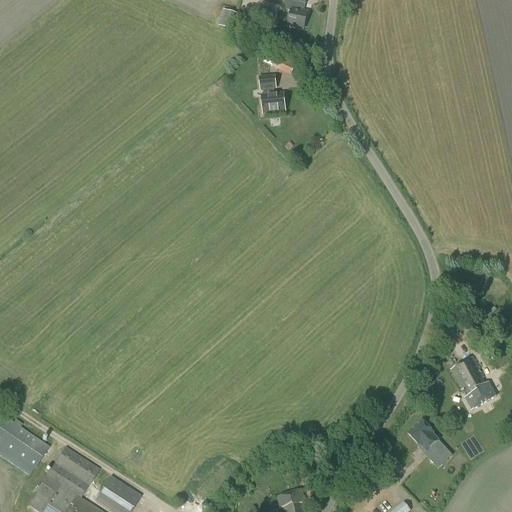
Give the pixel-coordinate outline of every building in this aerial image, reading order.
[(303,30),(308,13),(304,12),(306,4),(297,1),(297,0),(284,0),(282,9),(291,12),(287,26),(303,30)] [(233,31),(237,15),(223,11),(219,27),(233,31)] [(274,95),(273,89),(275,89),(274,77),(259,79),(260,91),(263,90),(264,96),(261,97),(263,115),(285,113),(283,94),(274,95)] [(486,384),(472,358),(451,371),(466,399),(465,399),(471,411),(496,398),(488,383),(486,384)] [(0,453),(1,455),(5,450),(34,471),(49,449),(20,428),(23,425),(15,420),(13,423),(0,414),(0,453)] [(444,455),(434,444),(429,439),(434,434),(421,421),(407,434),(419,447),(418,448),(423,454),(424,453),(434,464),(444,455)] [(100,511),(81,499),(98,470),(64,448),(46,477),(27,506),(35,511),(100,511)] [(110,511),(131,511),(141,497),(110,478),(95,502),(110,511)] [(236,495),(250,494),(249,486),(235,487),(236,495)] [(282,511),(305,511),(303,504),(305,503),(301,491),(278,499),(281,509),(282,511)] [(409,511),(410,511),(403,503),(392,511),(409,511)]
